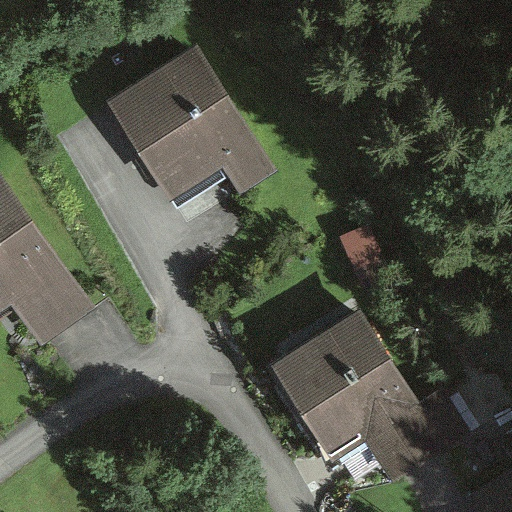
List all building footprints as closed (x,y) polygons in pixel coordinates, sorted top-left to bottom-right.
[(110,95),(172,192),(222,163),(241,190),(277,168),(197,39),(110,95)] [(97,305),(0,167),(0,316),(17,305),(43,341),(97,305)] [(369,220),(341,233),(368,297),(397,284),(369,220)] [(361,309),(278,360),(330,446),(367,423),(395,468),(465,426),(443,391),(420,405),(361,309)] [(511,465),(468,492),(480,511),(493,511),(511,501),(511,465)]
